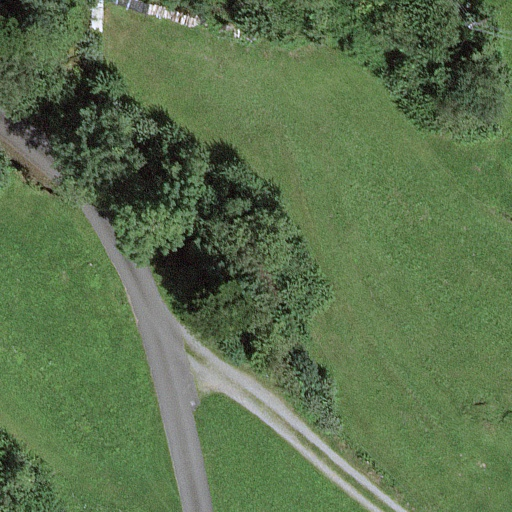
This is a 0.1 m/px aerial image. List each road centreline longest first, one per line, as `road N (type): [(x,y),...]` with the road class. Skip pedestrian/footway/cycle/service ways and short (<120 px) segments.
road 1 (track): [(0,114),(99,216),(164,346),(198,511)]
road 2 (track): [(164,346),(244,392),(381,511)]
